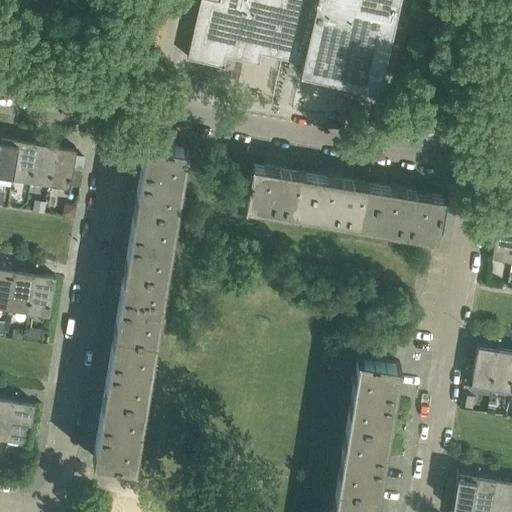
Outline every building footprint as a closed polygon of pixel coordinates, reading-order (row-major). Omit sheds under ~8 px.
[(199,0),(187,56),(223,65),(226,55),(258,62),(261,52),(302,61),(300,71),(378,89),(398,0),(199,0)] [(19,138),(0,134),(0,135),(0,173),(12,176),(19,138)] [(12,176),(32,179),(38,141),(19,138),(12,176)] [(177,209),(188,145),(146,138),(136,202),(177,209)] [(57,144),(38,141),(32,179),(50,183),(57,144)] [(76,147),(57,144),(50,183),(69,186),(76,147)] [(308,215),(316,172),(252,161),(244,205),(308,215)] [(380,183),(316,172),(308,215),(372,226),(380,183)] [(442,193),(417,189),(380,183),(372,226),(436,236),(442,193)] [(177,209),(136,202),(125,265),(167,272),(177,209)] [(491,255),(511,258),(511,251),(511,218),(498,216),(491,255)] [(17,268),(0,265),(0,304),(10,306),(17,268)] [(114,329),(157,336),(167,272),(125,265),(114,329)] [(35,271),(17,268),(10,306),(29,309),(35,271)] [(55,275),(35,271),(29,309),(48,313),(55,275)] [(114,329),(104,392),(147,399),(157,336),(114,329)] [(470,381),(490,384),(497,347),(477,343),(470,381)] [(511,368),(511,349),(497,347),(490,384),(509,388),(511,368)] [(356,354),(346,418),(390,425),(400,362),(356,354)] [(147,399),(104,392),(93,456),(137,463),(147,399)] [(14,398),(0,395),(0,435),(8,437),(14,398)] [(34,402),(14,398),(8,437),(27,440),(34,402)] [(379,489),(390,425),(346,418),(336,481),(379,489)] [(469,511),(476,474),(456,470),(449,511),(469,511)] [(489,511),(495,477),(476,474),(469,511),(489,511)] [(489,511),(508,511),(511,490),(511,479),(495,477),(489,511)] [(336,481),(330,511),(375,511),(379,489),(336,481)]
